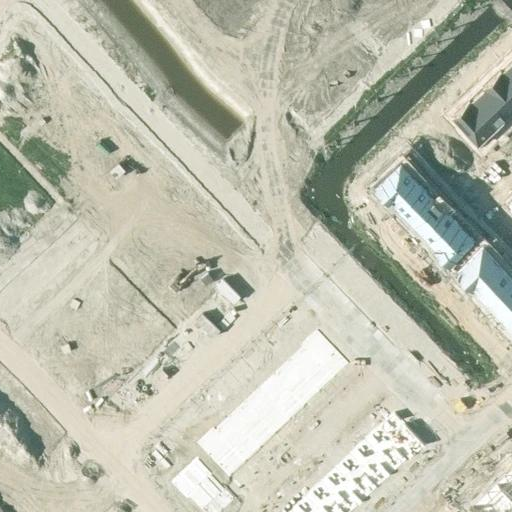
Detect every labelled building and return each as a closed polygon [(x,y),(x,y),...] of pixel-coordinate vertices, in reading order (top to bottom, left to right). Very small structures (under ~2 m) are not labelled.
[(206,0),(204,2),(219,17),(237,0),(206,0)] [(252,0),(237,0),(219,17),(235,34),(261,9),(252,0)] [(319,0),(315,0),(312,4),(320,12),(326,7),(319,0)] [(391,0),(384,0),(372,11),(397,38),(413,23),(391,0)] [(421,0),(391,0),(413,23),(429,8),(421,0)] [(372,11),(356,27),(381,53),(397,38),(372,11)] [(267,15),(240,40),(256,56),(282,31),(267,15)] [(339,21),(333,26),(341,35),(347,30),(339,21)] [(282,31),(256,56),(271,72),(297,47),(282,31)] [(354,37),(348,42),(356,51),(362,45),(354,37)] [(362,45),(356,51),(364,59),(370,54),(362,45)] [(297,47),(271,72),(286,88),(312,63),(297,47)] [(511,57),(499,70),(511,83),(511,57)] [(312,63),(286,88),(301,103),(327,78),(312,63)] [(498,69),(481,85),(482,86),(510,115),(511,112),(511,83),(499,70),(498,69)] [(44,87),(26,104),(35,114),(42,107),(57,124),(89,94),(72,77),(52,96),(44,87)] [(327,78),(301,103),(316,120),(343,95),(327,78)] [(482,86),(468,100),(495,129),(510,115),(482,86)] [(89,94),(57,124),(73,141),(66,147),(75,157),(94,139),(85,131),(104,114),(88,97),(89,95),(89,94)] [(467,98),(450,115),(478,145),(495,129),(468,100),(467,98)] [(447,128),(440,133),(449,143),(455,137),(447,128)] [(455,137),(449,143),(456,152),(463,146),(455,137)] [(105,151),(86,168),(95,178),(102,171),(118,188),(149,158),(148,158),(147,159),(131,142),(113,160),(105,151)] [(3,148),(0,150),(0,162),(2,165),(10,156),(3,148)] [(10,156),(2,165),(9,173),(18,164),(10,156)] [(149,158),(118,188),(134,204),(127,211),(136,221),(154,203),(146,195),(166,176),(149,158)] [(401,158),(368,190),(384,206),(417,175),(401,158)] [(477,160),(473,165),(481,172),(484,168),(477,160)] [(486,167),(481,172),(487,179),(493,174),(486,167)] [(417,175),(384,206),(399,222),(432,191),(417,175)] [(33,180),(24,188),(31,196),(40,188),(33,180)] [(40,188),(31,196),(39,204),(48,196),(40,188)] [(511,196),(505,190),(500,194),(508,203),(511,200),(511,196)] [(432,191),(399,222),(411,235),(445,204),(432,191)] [(445,204),(411,235),(427,252),(461,221),(445,204)] [(171,221),(152,238),(161,248),(168,241),(184,258),(214,230),(197,212),(179,229),(171,221)] [(461,221),(427,252),(443,269),(476,238),(461,221)] [(214,230),(184,258),(200,274),(193,281),(202,290),(220,273),(212,264),(230,247),(214,230)] [(0,236),(0,256),(10,247),(0,236)] [(482,244),(450,276),(466,292),(498,261),(482,244)] [(511,275),(498,261),(466,292),(480,308),(511,276),(511,275)] [(99,272),(91,280),(99,289),(107,281),(99,272)] [(511,276),(480,308),(496,324),(511,308),(511,276)] [(91,280),(83,288),(91,296),(99,289),(91,280)] [(75,295),(67,303),(75,312),(83,304),(75,295)] [(138,297),(122,313),(147,339),(163,324),(138,297)] [(511,309),(496,324),(510,339),(511,337),(511,309)] [(122,313),(106,327),(130,353),(145,339),(146,340),(147,339),(122,313)] [(52,317),(44,325),(52,333),(60,326),(52,317)] [(315,324),(198,437),(238,480),(357,368),(315,324)] [(44,325),(36,332),(44,341),(52,333),(44,325)] [(106,327),(90,342),(114,368),(130,353),(106,327)] [(90,342),(75,357),(100,384),(101,383),(99,382),(114,368),(90,342)] [(75,357),(58,373),(84,400),(100,384),(75,357)] [(394,404),(285,511),(372,511),(438,447),(394,404)] [(511,511),(511,428),(505,421),(450,477),(485,511),(511,511)] [(198,449),(173,472),(211,511),(213,511),(236,490),(198,449)] [(31,475),(12,492),(22,502),(29,495),(44,511),(75,482),(73,483),(57,466),(39,483),(31,475)] [(75,482),(44,511),(79,511),(92,500),(75,482)] [(257,511),(236,490),(213,511),(257,511)]
